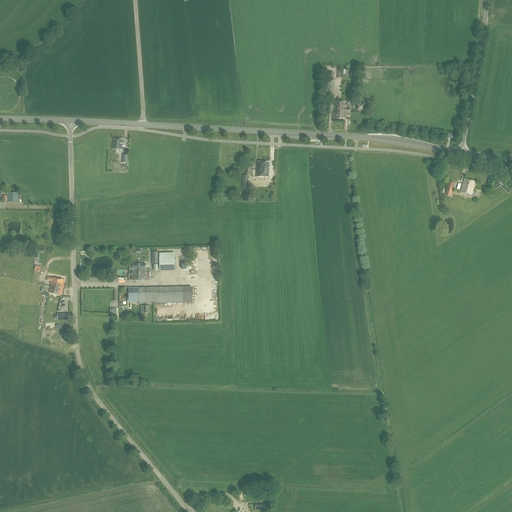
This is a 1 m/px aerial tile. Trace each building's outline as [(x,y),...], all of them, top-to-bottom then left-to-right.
[(333,119),(346,119),(346,113),(350,113),(350,108),(346,108),(346,102),(334,101),(334,112),(333,112),(333,119)] [(112,149),(122,150),(123,144),(124,144),(124,140),(113,139),(112,149)] [(256,176),(268,177),(269,162),(257,162),(256,176)] [(461,193),(471,195),(475,182),(465,179),(461,193)] [(445,196),(451,197),(454,184),(448,182),(445,196)] [(3,202),(19,202),(19,193),(7,192),(7,196),(3,196),(3,202)] [(36,258),(38,258),(39,252),(45,252),(45,250),(37,250),(36,258)] [(159,253),(160,271),(175,271),(175,253),(159,253)] [(134,270),(134,280),(144,280),(144,274),(146,274),(146,264),(133,264),(129,264),(129,270),(134,270)] [(50,293),(61,295),(64,280),(48,277),(47,280),(51,281),(50,284),(51,284),(50,293)] [(138,302),(138,304),(192,302),(192,287),(128,288),(129,299),(127,299),(127,302),(138,302)]
